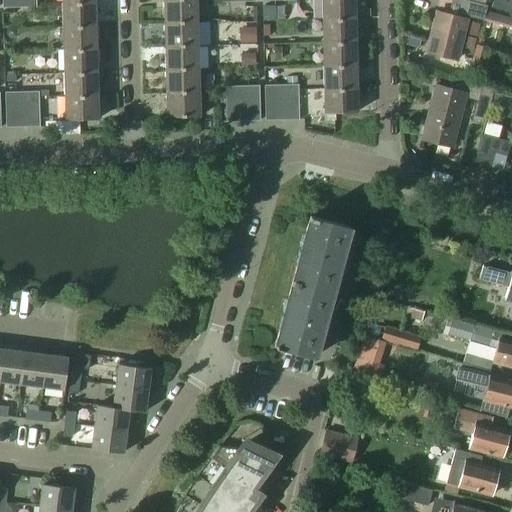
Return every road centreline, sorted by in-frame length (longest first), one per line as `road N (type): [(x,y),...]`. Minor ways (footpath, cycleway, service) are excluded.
road 1 (residential): [(288,511),(319,395),(209,364)]
road 2 (residential): [(209,364),(260,149)]
road 3 (residential): [(380,168),(383,0)]
road 4 (residential): [(128,0),(132,152)]
road 5 (residential): [(0,454),(139,472)]
road 6 (residential): [(511,203),(380,168)]
road 7 (residential): [(132,152),(0,154)]
road 8 (residential): [(139,472),(209,364)]
road 9 (residential): [(260,149),(132,152)]
road 10 (residential): [(380,168),(260,149)]
